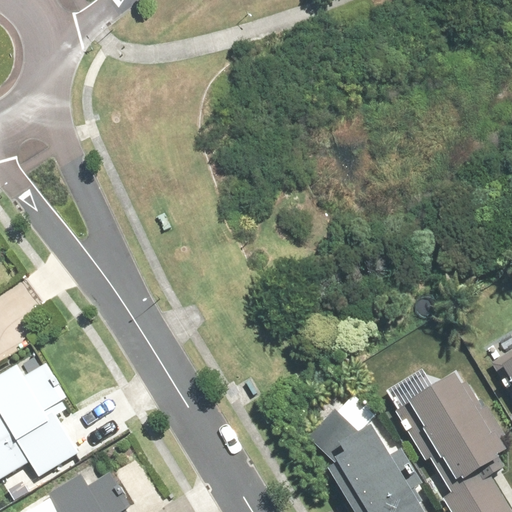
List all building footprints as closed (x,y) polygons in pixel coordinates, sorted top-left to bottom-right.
[(0,477),(24,462),(33,475),(73,449),(52,416),(63,409),(58,402),(65,397),(43,364),(33,370),(25,359),(0,375),(0,477)] [(511,359),(497,368),(511,395),(511,359)] [(457,374),(403,406),(450,486),(443,491),(447,498),(441,501),(447,511),(506,511),(482,470),(503,457),(484,427),(493,422),(485,407),(479,410),(457,374)] [(354,511),(412,511),(363,430),(376,422),(359,394),(329,411),(305,443),(327,465),(354,511)] [(86,487),(79,476),(25,511),(122,511),(127,509),(105,474),(86,487)]
